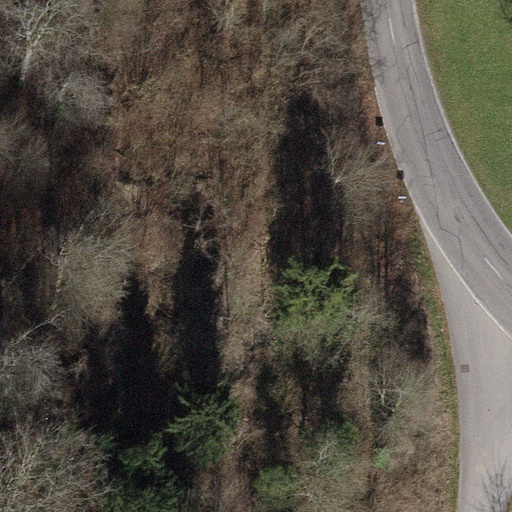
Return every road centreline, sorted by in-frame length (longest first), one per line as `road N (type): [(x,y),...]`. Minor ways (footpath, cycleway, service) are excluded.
road 1 (tertiary): [(386,0),(406,101),(425,148),(511,290)]
road 2 (track): [(485,511),(498,414),(511,398)]
